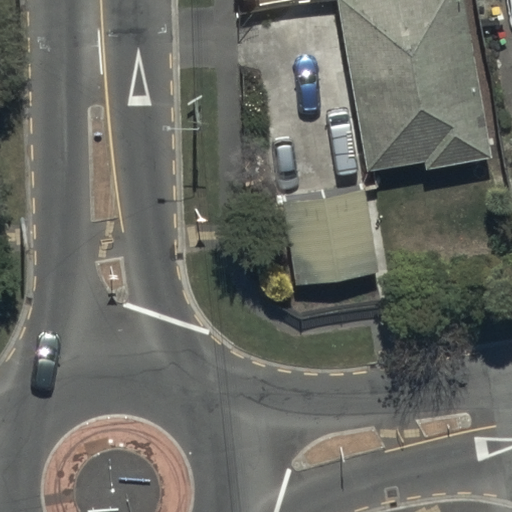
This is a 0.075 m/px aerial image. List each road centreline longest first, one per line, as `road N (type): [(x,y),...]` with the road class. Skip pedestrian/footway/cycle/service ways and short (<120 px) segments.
road 1 (tertiary): [(102,0),(113,383)]
road 2 (residential): [(225,469),(511,419)]
road 3 (tertiary): [(3,498),(6,468),(34,418),(57,399),(113,383)]
road 4 (tertiary): [(113,383),(172,398),(214,441),(225,469)]
